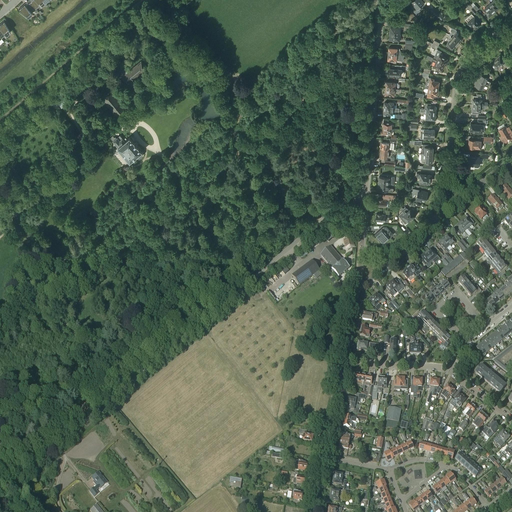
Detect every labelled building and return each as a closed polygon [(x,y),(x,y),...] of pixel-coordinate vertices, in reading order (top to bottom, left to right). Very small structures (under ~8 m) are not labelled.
[(32,0),(30,2),(36,9),(40,5),(40,6),(45,2),(42,0),(32,0)] [(424,3),(421,0),(412,0),(412,1),(413,1),(412,2),(415,5),(414,6),(416,9),(417,8),(424,3)] [(494,0),(491,3),(489,1),(490,0),(489,0),(484,0),(487,3),(491,8),(494,11),(499,7),(496,3),(497,3),(494,0)] [(19,9),(18,9),(28,17),(28,16),(31,13),(31,14),(32,13),(31,13),(36,9),(30,2),(25,6),(24,5),(19,9)] [(489,16),(494,11),(491,8),(487,3),(485,5),(486,7),(483,10),(485,13),(486,12),(489,16)] [(414,22),(417,19),(412,13),(408,16),(411,19),(412,20),(414,22)] [(472,25),(475,28),(481,24),(475,17),(472,14),(469,16),(468,16),(465,19),(468,23),(471,26),(472,25)] [(0,36),(1,38),(6,35),(10,32),(4,21),(3,21),(3,22),(0,24),(0,36)] [(458,34),(459,33),(457,31),(455,34),(454,33),(451,36),(457,40),(460,43),(463,38),(458,34)] [(455,48),(460,43),(457,40),(451,36),(449,38),(450,39),(447,42),(448,42),(446,45),(452,50),(454,48),(455,48)] [(438,46),(433,43),(427,41),(425,45),(431,48),(431,47),(436,49),(438,46)] [(446,64),(447,61),(446,60),(447,58),(442,56),(443,54),(441,53),(442,51),(437,49),(433,58),(435,59),(445,64),(446,64)] [(403,55),(400,55),(398,55),(397,55),(396,55),(388,54),(388,61),(392,61),(392,63),(396,63),(396,60),(403,61),(403,55)] [(504,59),(501,54),(498,57),(497,56),(495,58),(501,65),(503,67),(504,69),(504,68),(506,66),(507,67),(509,65),(509,64),(511,63),(511,58),(510,57),(511,57),(511,58),(509,59),(508,59),(506,56),(504,58),(505,58),(504,59)] [(445,64),(435,59),(433,58),(428,56),(427,58),(432,61),(436,62),(434,66),(438,68),(437,69),(441,71),(445,64)] [(500,70),(498,67),(501,65),(495,58),(493,59),(493,60),(491,63),(496,69),(498,71),(500,70)] [(120,70),(124,75),(122,77),(128,84),(132,81),(136,78),(136,77),(147,68),(141,61),(131,69),(127,64),(120,70)] [(479,77),(477,80),(478,80),(490,85),(491,82),(486,80),(488,76),(489,77),(492,75),(488,70),(485,72),(481,71),(480,74),(479,74),(478,77),(479,77)] [(439,82),(433,80),(433,78),(429,77),(428,81),(427,81),(426,86),(438,88),(439,82)] [(474,87),(478,89),(479,87),(483,88),(484,85),(488,87),(490,85),(478,80),(477,80),(477,82),(476,81),(474,84),(475,84),(475,85),(474,87)] [(428,93),(427,96),(433,97),(433,96),(436,97),(437,95),(438,90),(437,90),(438,88),(426,86),(425,88),(429,89),(428,93)] [(119,104),(113,97),(116,95),(113,92),(102,100),(116,117),(127,108),(122,102),(119,104)] [(488,106),(488,102),(483,102),(483,103),(481,103),(482,96),(473,96),(473,105),(486,106),(488,106)] [(62,107),(70,103),(67,97),(51,104),(55,110),(61,107),(62,107)] [(423,111),(435,112),(436,106),(431,106),(431,103),(425,103),(425,109),(420,108),(420,111),(423,112),(423,111)] [(485,109),(486,106),(473,105),(472,111),(472,114),(476,114),(477,111),(480,111),(481,108),(485,109)] [(100,107),(96,110),(101,116),(105,113),(100,107)] [(435,119),(435,112),(423,111),(423,112),(423,114),(424,114),(424,119),(426,119),(426,120),(430,120),(430,119),(435,119)] [(45,127),(49,124),(43,117),(39,120),(45,127)] [(487,123),(488,120),(478,119),(477,124),(471,124),(470,131),(475,131),(474,133),(483,134),(483,131),(482,131),(483,125),(484,123),(487,123)] [(506,143),(509,140),(510,141),(511,139),(511,133),(510,134),(506,128),(505,126),(499,130),(501,133),(503,138),(501,139),(503,143),(505,142),(506,143)] [(434,130),(421,129),(420,139),(424,139),(430,139),(432,139),(434,139),(434,140),(435,130),(434,130)] [(113,135),(110,138),(118,147),(117,147),(118,148),(116,149),(128,163),(130,161),(130,162),(136,157),(137,158),(140,158),(142,156),(143,153),(142,152),(138,147),(134,142),(130,137),(127,139),(126,137),(123,139),(122,138),(120,135),(118,137),(117,137),(116,138),(115,137),(114,137),(113,135)] [(396,143),(396,140),(390,139),(390,143),(381,142),(381,148),(389,149),(393,149),(394,143),(396,143)] [(480,148),(481,145),(481,141),(476,140),(469,139),(468,147),(480,148)] [(388,158),(389,149),(381,148),(380,157),(383,157),(388,158)] [(432,163),(433,155),(425,154),(422,154),(421,154),(421,160),(422,160),(422,162),(432,163)] [(479,166),(480,158),(468,157),(467,165),(468,165),(467,166),(471,167),(471,165),(475,166),(475,167),(478,167),(478,166),(479,166)] [(430,185),(431,175),(417,174),(417,177),(420,177),(420,184),(430,185)] [(393,192),(393,188),(389,188),(389,184),(379,183),(378,190),(386,190),(386,191),(393,192)] [(511,192),(506,185),(501,190),(509,200),(511,198),(511,199),(511,192)] [(422,193),(419,192),(419,190),(414,189),(412,193),(418,194),(416,200),(420,201),(421,200),(422,200),(425,201),(428,192),(427,192),(422,191),(422,193)] [(502,205),(494,195),(488,200),(489,201),(487,202),(490,206),(492,204),(497,210),(499,209),(500,210),(504,207),(502,205)] [(406,224),(412,218),(403,209),(401,206),(399,207),(403,212),(399,215),(399,216),(403,221),(406,224)] [(409,211),(405,207),(403,209),(412,218),(416,214),(411,208),(409,211)] [(487,215),(481,207),(480,208),(479,208),(477,209),(478,210),(475,212),(481,220),(487,215)] [(468,221),(466,219),(466,220),(465,219),(461,223),(470,234),(472,232),(469,228),(472,226),(474,224),(470,219),(468,221)] [(470,234),(461,223),(457,227),(457,228),(458,230),(456,232),(460,236),(462,234),(465,232),(468,236),(470,234)] [(375,235),(383,244),(390,237),(389,236),(392,233),(387,226),(384,226),(375,235)] [(329,242),(333,239),(332,233),(328,232),(324,235),(324,240),(329,242)] [(450,247),(455,243),(451,238),(452,237),(449,234),(443,239),(450,247)] [(346,250),(350,250),(352,249),(355,247),(351,235),(348,236),(345,237),(342,238),(346,250)] [(450,247),(443,239),(438,244),(440,247),(441,246),(443,248),(442,249),(444,252),(445,251),(447,253),(452,249),(450,247)] [(480,249),(487,243),(483,239),(477,244),(479,247),(476,249),(478,251),(480,249)] [(461,242),(458,244),(462,249),(461,249),(464,252),(463,253),(467,250),(461,242)] [(485,254),(491,248),(487,243),(480,249),(485,254)] [(331,247),(321,256),(332,269),(332,270),(333,270),(331,271),(334,274),(335,273),(339,278),(350,268),(343,260),(343,261),(331,247)] [(488,259),(495,253),(491,248),(485,254),(488,258),(488,259)] [(430,251),(426,254),(433,262),(434,263),(437,261),(435,259),(437,257),(433,252),(432,253),(430,251)] [(467,258),(463,253),(462,254),(460,256),(465,262),(467,260),(469,258),(468,257),(467,258)] [(490,265),(499,258),(495,253),(488,259),(488,258),(486,260),(490,265)] [(426,254),(422,258),(424,260),(422,261),(424,263),(424,264),(428,268),(431,266),(430,264),(433,262),(426,254)] [(449,263),(452,260),(446,254),(443,256),(449,263)] [(494,270),(503,262),(499,258),(490,265),(494,270)] [(300,286),(320,271),(312,260),(292,276),(300,286)] [(500,273),(507,268),(503,262),(494,270),(498,275),(500,273)] [(414,267),(413,265),(408,269),(411,272),(417,279),(419,278),(417,275),(420,272),(419,270),(420,270),(416,265),(414,267)] [(280,269),(285,275),(289,271),(285,266),(280,269)] [(417,279),(411,272),(408,269),(403,273),(404,273),(406,276),(406,277),(410,282),(413,280),(415,281),(417,279)] [(468,278),(466,276),(464,277),(458,282),(462,287),(471,280),(468,277),(468,278)] [(450,288),(443,279),(440,282),(441,282),(441,281),(443,283),(440,286),(445,292),(450,288)] [(397,284),(394,280),(390,284),(395,290),(398,293),(404,288),(399,282),(397,284)] [(467,293),(473,287),(470,285),(473,283),(471,280),(462,287),(467,293)] [(393,298),(398,293),(395,290),(390,284),(386,288),(391,293),(390,294),(393,298)] [(438,288),(436,286),(433,288),(441,296),(445,292),(440,286),(438,288)] [(481,292),(477,287),(474,289),(473,287),(467,293),(471,297),(474,294),(476,296),(481,292)] [(505,298),(510,294),(504,287),(499,291),(505,298)] [(435,301),(441,296),(433,288),(430,290),(431,291),(429,293),(435,301)] [(500,302),(505,298),(499,291),(495,295),(500,302)] [(435,301),(429,293),(427,295),(426,294),(421,298),(425,304),(428,302),(430,305),(435,301)] [(379,297),(376,295),(373,298),(378,304),(380,302),(383,305),(386,302),(383,299),(382,300),(379,297)] [(495,306),(500,302),(495,295),(490,299),(495,306)] [(376,310),(378,308),(376,306),(378,304),(373,298),(369,302),(372,304),(371,305),(376,310)] [(490,310),(495,306),(490,299),(485,303),(490,310)] [(394,312),(396,309),(391,303),(388,305),(394,312)] [(428,316),(424,312),(421,314),(419,312),(413,317),(418,323),(419,321),(421,323),(428,316)] [(372,315),(364,314),(364,316),(363,320),(374,322),(375,318),(377,318),(377,315),(375,314),(375,315),(372,314),(372,315)] [(425,329),(433,321),(428,316),(421,323),(423,326),(425,329)] [(508,336),(511,333),(511,320),(502,329),(508,336)] [(432,331),(437,325),(433,321),(425,329),(423,331),(425,334),(430,329),(432,331)] [(434,338),(442,330),(437,325),(432,331),(434,333),(432,335),(434,338)] [(368,337),(369,333),(367,333),(367,328),(362,326),(360,336),(368,337)] [(495,347),(508,336),(502,329),(489,339),(495,347)] [(439,341),(446,334),(442,330),(434,338),(437,341),(438,339),(439,341)] [(446,349),(451,344),(448,342),(451,339),(446,334),(439,341),(443,344),(442,345),(441,345),(446,349)] [(390,342),(389,342),(389,339),(385,338),(385,344),(389,345),(389,344),(390,344),(390,352),(396,353),(397,346),(399,346),(399,342),(397,342),(391,341),(390,342)] [(483,357),(495,347),(489,339),(476,349),(483,357)] [(377,352),(378,345),(368,343),(359,342),(358,342),(357,350),(367,351),(377,352)] [(510,375),(511,373),(511,371),(504,365),(499,361),(503,358),(506,356),(508,354),(510,352),(511,350),(511,346),(493,361),(510,375)] [(488,384),(494,376),(482,365),(475,373),(488,384)] [(500,394),(507,386),(494,376),(488,384),(500,394)] [(382,389),(383,377),(380,377),(380,378),(379,378),(378,386),(378,389),(377,393),(373,393),(372,401),(377,401),(377,393),(381,394),(382,389)] [(430,394),(429,397),(427,403),(429,404),(431,397),(433,392),(434,392),(435,380),(431,379),(431,380),(430,380),(430,382),(431,382),(430,387),(431,387),(431,389),(430,388),(429,394),(430,394)] [(433,392),(431,397),(436,398),(436,394),(437,393),(437,388),(439,388),(439,383),(440,383),(441,381),(440,381),(440,380),(435,380),(434,392),(433,392)] [(444,392),(442,394),(440,398),(442,399),(443,400),(445,398),(443,397),(452,388),(449,385),(448,386),(446,385),(444,390),(443,391),(444,392)] [(443,397),(445,398),(447,400),(450,397),(451,398),(456,393),(454,391),(455,390),(452,388),(443,397)] [(365,401),(366,396),(356,394),(355,400),(348,399),(348,400),(347,400),(347,402),(348,403),(347,404),(357,406),(358,403),(360,403),(361,400),(365,401)] [(463,397),(460,394),(450,406),(453,408),(463,397)] [(463,397),(453,408),(457,411),(466,400),(463,397)] [(465,416),(474,406),(471,403),(462,413),(465,416)] [(353,414),(355,414),(358,415),(359,410),(360,410),(360,406),(357,406),(347,404),(347,405),(346,406),(346,407),(347,408),(346,409),(353,410),(353,414)] [(469,419),(477,409),(474,406),(465,416),(469,419)] [(398,423),(401,410),(389,408),(386,421),(387,421),(386,427),(397,430),(398,423)] [(475,427),(485,416),(482,413),(476,419),(472,424),(475,427)] [(480,429),(488,418),(485,416),(475,427),(478,429),(479,428),(480,429)] [(344,423),(343,423),(343,425),(343,426),(343,427),(349,428),(349,429),(354,430),(354,427),(352,426),(352,423),(344,421),(344,423)] [(463,432),(468,425),(463,422),(458,428),(463,432)] [(486,436),(496,425),(493,422),(488,428),(485,427),(481,432),(486,436)] [(496,425),(486,436),(489,439),(499,427),(496,425)] [(447,437),(448,437),(451,430),(452,430),(451,429),(449,429),(445,427),(444,429),(442,434),(442,435),(447,437)] [(312,443),(313,436),(308,435),(306,435),(307,432),(300,430),(299,435),(304,436),(303,441),(312,443)] [(452,440),(456,433),(451,430),(448,437),(452,440)] [(497,445),(506,435),(506,434),(503,432),(493,442),(496,444),(497,445)] [(341,437),(340,437),(340,440),(341,440),(340,440),(349,442),(350,438),(353,439),(353,436),(351,436),(342,434),(341,437)] [(504,443),(510,438),(506,434),(506,435),(497,445),(496,444),(494,446),(498,449),(501,446),(500,446),(503,443),(504,443)] [(463,445),(467,439),(461,435),(457,442),(463,445)] [(340,442),(340,441),(339,444),(340,444),(339,447),(351,450),(351,447),(349,446),(349,442),(340,440),(340,442)] [(408,451),(414,449),(411,442),(405,445),(408,451)] [(504,457),(506,456),(511,449),(511,442),(511,443),(511,444),(509,447),(508,446),(506,449),(501,454),(499,456),(501,458),(503,456),(504,457)] [(403,454),(408,451),(405,445),(400,447),(403,454)] [(398,456),(403,454),(400,447),(395,450),(398,456)] [(398,456),(395,450),(390,452),(390,451),(389,452),(393,460),(393,459),(398,456)] [(452,460),(455,452),(449,450),(447,459),(452,460)] [(457,454),(459,456),(455,460),(459,464),(465,457),(459,451),(457,454)] [(387,462),(393,460),(389,452),(384,454),(387,462)] [(463,467),(470,460),(465,457),(459,464),(463,467)] [(463,467),(467,471),(474,464),(470,460),(463,467)] [(308,465),(303,464),(303,463),(300,462),(297,461),(297,464),(296,464),(295,470),(298,470),(298,469),(307,471),(308,465)] [(474,464),(467,471),(471,475),(478,468),(474,464)] [(471,475),(475,478),(482,471),(478,468),(471,475)] [(511,476),(507,470),(502,474),(508,482),(511,478),(511,476)] [(100,489),(107,483),(98,473),(91,478),(96,483),(95,484),(96,486),(94,489),(93,488),(89,492),(94,497),(98,494),(95,491),(99,488),(100,489)] [(451,484),(456,480),(451,473),(446,477),(451,484)] [(304,485),(305,478),(297,477),(297,480),(294,479),(293,483),(297,484),(297,486),(300,486),(300,485),(304,485)] [(451,484),(446,477),(445,477),(446,478),(442,481),(446,487),(450,484),(451,484)] [(235,479),(230,478),(229,487),(240,489),(242,480),(241,480),(241,479),(235,478),(235,479)] [(343,487),(343,489),(349,490),(349,488),(346,487),(347,481),(342,480),(334,479),(333,479),(332,482),(333,482),(333,484),(337,484),(336,486),(343,487)] [(502,488),(507,484),(502,479),(498,482),(502,488)] [(378,489),(386,486),(384,481),(376,484),(378,489)] [(441,490),(446,487),(442,481),(437,485),(441,490)] [(497,491),(502,488),(498,482),(493,486),(497,491)] [(493,486),(492,484),(489,486),(491,487),(489,489),(493,495),(497,491),(493,486)] [(436,494),(441,490),(437,485),(432,489),(436,494)] [(381,495),(388,492),(386,487),(387,487),(386,486),(378,489),(378,490),(377,490),(378,493),(380,492),(381,495)] [(330,495),(331,495),(342,497),(343,491),(349,492),(349,490),(343,489),(342,491),(336,490),(335,491),(332,491),(332,492),(331,492),(330,495)] [(488,498),(493,495),(489,489),(484,492),(488,498)] [(294,492),(292,492),(292,494),(291,494),(291,492),(288,492),(287,498),(291,498),(291,499),(293,499),(302,500),(303,494),(298,493),(298,492),(294,492)] [(383,500),(390,498),(388,492),(381,495),(383,500)] [(428,501),(432,497),(428,492),(423,495),(428,501)] [(330,496),(330,499),(330,501),(334,501),(334,503),(339,504),(340,503),(341,503),(340,506),(344,506),(344,503),(342,503),(343,497),(342,497),(331,495),(330,495),(330,496)] [(427,504),(425,503),(428,501),(423,495),(419,499),(423,504),(425,506),(427,504)] [(386,505),(386,506),(392,503),(390,498),(383,500),(385,503),(382,504),(383,506),(386,505)] [(423,504),(419,499),(414,502),(414,501),(413,502),(419,509),(419,508),(423,504)] [(472,508),(477,504),(472,499),(468,502),(472,508)] [(413,511),(414,511),(419,509),(413,502),(408,505),(413,511)] [(472,508),(468,502),(463,506),(467,511),(472,508)] [(394,508),(392,503),(386,506),(388,511),(387,511),(395,508),(394,508)]
